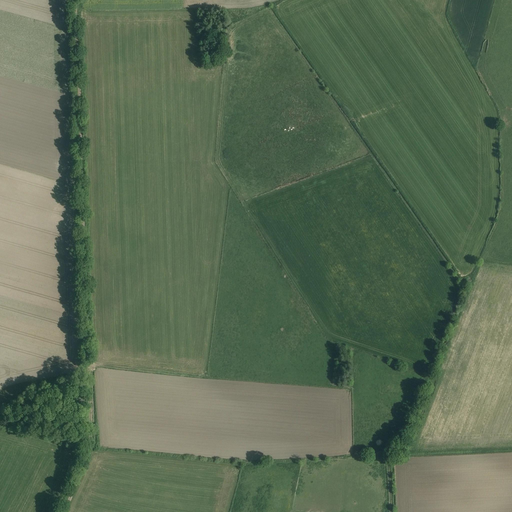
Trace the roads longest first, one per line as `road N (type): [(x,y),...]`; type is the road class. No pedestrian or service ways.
road 1 (track): [(76,0),(91,444),(64,511)]
road 2 (track): [(391,511),(390,452),(413,433),(436,379)]
